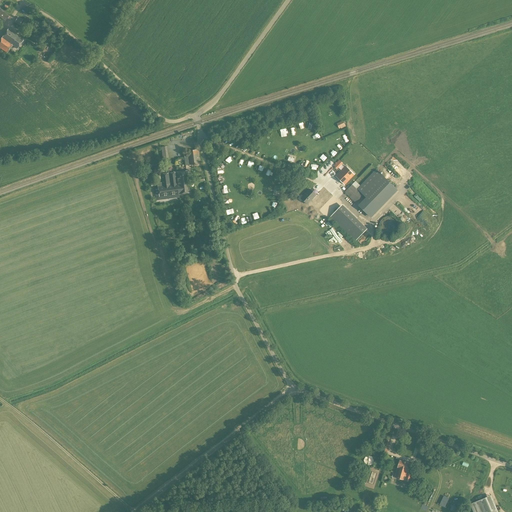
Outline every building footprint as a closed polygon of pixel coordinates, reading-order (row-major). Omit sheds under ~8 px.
[(18,16),(14,23),(19,25),(23,18),(18,16)] [(8,30),(0,40),(0,48),(7,53),(13,46),(17,49),(23,40),(8,30)] [(187,151),(187,153),(184,154),(185,165),(188,165),(201,164),(199,150),(187,151)] [(294,163),(296,156),(288,154),(286,160),(294,163)] [(346,166),(336,176),(344,185),(354,175),(346,166)] [(187,171),(175,173),(175,172),(160,174),(161,183),(157,183),(159,197),(178,194),(190,193),(189,185),(204,182),(203,176),(188,179),(187,171)] [(357,204),(364,196),(357,189),(352,184),(344,193),(357,204)] [(310,190),(301,199),(307,205),(316,196),(310,190)] [(340,207),(330,217),(356,241),(365,232),(340,207)] [(380,222),(380,225),(380,228),(381,230),(383,232),(385,233),(388,234),(390,234),(393,233),(395,231),(396,229),(397,226),(397,224),(397,221),(395,219),(393,217),(391,216),(388,216),(385,217),(383,218),(381,220),(380,222)] [(391,441),(386,439),(380,454),(386,456),(391,441)] [(410,482),(412,475),(407,474),(410,464),(400,460),(394,477),(410,482)] [(439,505),(445,507),(449,498),(444,495),(439,505)] [(497,511),(490,496),(471,504),(474,511),(497,511)]
